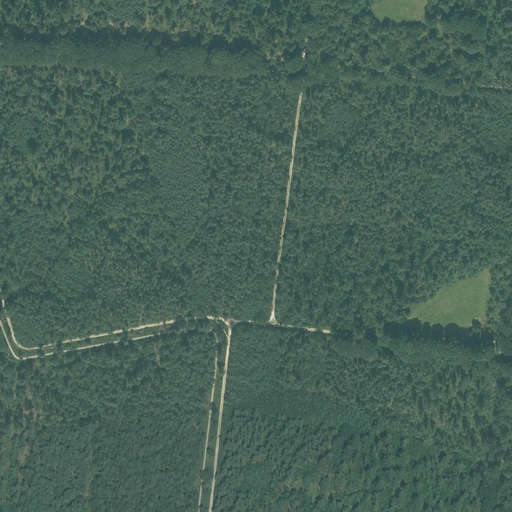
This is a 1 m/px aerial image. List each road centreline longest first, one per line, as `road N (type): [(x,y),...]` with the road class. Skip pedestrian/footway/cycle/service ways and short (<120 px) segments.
road 1 (track): [(231,317),(268,322),(300,60)]
road 2 (track): [(300,60),(0,42)]
road 3 (track): [(231,317),(195,312),(17,346),(0,291)]
road 4 (track): [(268,322),(511,352)]
road 5 (track): [(511,90),(300,60)]
road 6 (track): [(231,317),(210,511)]
